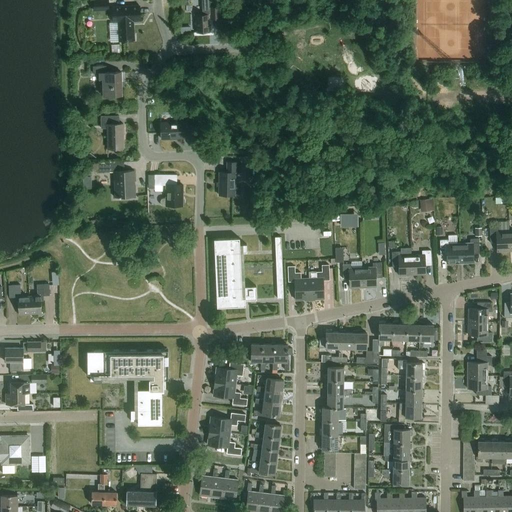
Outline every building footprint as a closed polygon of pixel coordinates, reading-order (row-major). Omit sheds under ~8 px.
[(94,0),(95,11),(110,11),(109,0),(94,0)] [(202,0),(203,15),(196,15),(197,33),(211,32),(210,19),(221,19),(220,0),(202,0)] [(134,21),(141,21),(140,6),(113,7),(114,22),(119,22),(120,41),(135,40),(134,21)] [(112,53),(120,53),(119,44),(111,45),(112,53)] [(107,66),(94,66),(94,74),(100,73),(100,79),(103,79),(103,96),(123,96),(122,85),(125,85),(124,72),(107,73),(107,66)] [(108,149),(124,148),(124,124),(120,124),(119,116),(101,116),(102,128),(108,128),(108,149)] [(185,131),(192,130),(192,118),(184,118),(184,122),(161,123),(162,139),(185,138),(185,131)] [(124,162),(99,163),(100,171),(100,172),(115,172),(115,198),(135,197),(135,171),(125,171),(124,162)] [(240,173),(241,162),(228,162),(228,173),(220,172),(220,195),(236,196),(236,173),(240,173)] [(161,201),(161,204),(162,206),(164,207),(167,207),(167,206),(183,206),(183,185),(177,185),(177,175),(155,175),(155,185),(166,185),(166,198),(164,198),(162,199),(161,201)] [(432,199),(420,200),(421,212),(434,210),(432,199)] [(511,251),(510,231),(499,232),(499,228),(490,228),(491,243),(497,243),(498,252),(511,251)] [(240,239),(214,240),(218,308),(246,307),(246,300),(257,300),(257,286),(242,287),(241,253),(247,252),(247,244),(240,245),(240,239)] [(460,244),(461,263),(475,262),(474,254),(481,253),(480,239),(471,239),(471,243),(460,244)] [(460,244),(450,244),(450,240),(441,241),(442,255),(448,255),(448,264),(461,263),(460,244)] [(344,262),(344,248),(336,248),(336,262),(344,262)] [(412,256),(413,275),(426,275),(426,266),(432,265),(431,251),(423,251),(423,255),(412,256)] [(413,275),(412,256),(402,256),(401,252),(393,252),(393,267),(400,266),(400,275),(413,275)] [(363,268),(364,287),(377,287),(377,278),(383,278),(383,263),(374,264),(374,268),(363,268)] [(364,287),(363,268),(353,268),(352,264),(344,265),(344,279),(350,279),(351,288),(364,287)] [(310,279),(310,300),(325,299),(324,281),(330,280),(329,265),(322,265),(323,272),(317,272),(317,278),(310,279)] [(310,300),(310,279),(301,279),(301,273),(295,273),(295,267),(288,267),(289,282),(295,282),(296,300),(310,300)] [(30,315),(30,297),(21,297),(21,285),(9,286),(10,298),(19,298),(19,315),(30,315)] [(30,297),(30,315),(43,314),(42,297),(50,296),(49,285),(37,285),(38,297),(30,297)] [(469,322),(488,322),(488,311),(493,311),(493,303),(478,303),(478,309),(469,309),(469,322)] [(393,324),(386,324),(386,322),(380,321),(379,338),(373,338),(373,350),(379,350),(379,344),(385,344),(385,340),(393,340),(393,324)] [(407,324),(399,324),(399,322),(393,322),(393,324),(393,340),(406,340),(407,324)] [(420,324),(413,324),(413,322),(407,322),(407,324),(406,340),(420,340),(420,324)] [(420,324),(420,340),(434,340),(434,327),(434,325),(426,325),(426,322),(420,322),(420,324)] [(488,333),(488,322),(469,322),(469,335),(478,335),(478,341),(493,341),(493,333),(488,333)] [(327,330),(326,348),(340,349),(340,340),(340,333),(333,333),(333,330),(327,330)] [(354,333),(346,333),(346,330),(340,330),(340,333),(340,349),(353,349),(354,333)] [(354,333),(353,349),(367,349),(367,333),(360,333),(360,331),(354,331),(354,333)] [(25,348),(25,352),(41,352),(41,342),(28,342),(25,342),(25,348)] [(264,362),(264,344),(252,344),(252,362),(261,362),(261,370),(266,370),(266,362),(264,362)] [(276,362),(276,345),(264,344),(264,362),(266,362),(274,362),(273,370),(278,370),(278,362),(276,362)] [(276,362),(278,362),(286,362),(286,370),(290,370),(290,361),(288,361),(289,345),(276,345),(276,362)] [(25,352),(25,348),(7,348),(6,362),(25,363),(25,352)] [(164,379),(168,379),(168,350),(87,350),(87,374),(90,374),(90,381),(102,381),(102,377),(94,377),(94,374),(154,374),(154,379),(149,379),(149,390),(138,390),(138,417),(135,417),(135,410),(131,410),(131,421),(138,421),(138,424),(162,424),(162,396),(158,396),(158,391),(164,391),(164,379)] [(357,364),(373,364),(373,352),(367,352),(367,358),(357,358),(357,364)] [(468,376),(488,376),(488,365),(492,365),(492,356),(477,356),(477,362),(469,362),(468,376)] [(423,377),(423,369),(425,369),(425,363),(408,363),(408,360),(398,360),(398,369),(407,369),(407,377),(423,377)] [(217,367),(216,382),(237,384),(238,375),(244,376),(245,364),(244,364),(237,363),(231,362),(230,369),(217,367)] [(51,365),(51,373),(59,373),(59,365),(51,365)] [(328,381),(344,381),(344,368),(329,367),(329,375),(326,375),(326,381),(328,381)] [(47,382),(47,375),(31,375),(32,383),(47,382)] [(488,386),(488,376),(468,376),(468,389),(477,389),(477,395),(492,395),(492,386),(488,386)] [(423,377),(407,377),(407,390),(422,390),(423,383),(425,383),(425,377),(423,377)] [(265,390),(282,392),(284,380),(276,379),(267,378),(266,388),(257,387),(257,391),(265,392),(265,390)] [(344,388),(344,381),(328,381),(328,388),(326,388),(326,395),(328,395),(328,394),(344,395),(353,395),(353,388),(344,388)] [(237,384),(216,382),(214,395),(234,398),(233,404),(248,406),(248,399),(241,398),(242,393),(236,392),(237,384)] [(11,394),(24,394),(30,394),(29,383),(11,383),(11,393),(11,394)] [(281,405),(282,392),(265,390),(265,392),(264,400),(256,399),(255,403),(264,404),(264,403),(281,405)] [(425,390),(422,390),(407,390),(406,403),(422,404),(422,403),(422,396),(425,396),(425,390)] [(24,394),(11,394),(11,393),(6,393),(6,405),(19,405),(19,410),(33,410),(33,404),(24,404),(24,394)] [(344,408),(344,395),(328,394),(328,395),(328,402),(326,402),(326,408),(339,408),(344,408)] [(279,417),(281,405),(264,403),(264,404),(263,412),(255,411),(254,415),(263,416),(263,415),(279,417)] [(422,404),(406,403),(400,403),(400,409),(406,410),(406,417),(422,417),(422,410),(425,410),(425,404),(422,403),(422,404)] [(326,408),(323,408),(323,415),(321,415),(321,421),(323,421),(339,421),(339,408),(326,408)] [(246,421),(246,414),(232,413),(231,419),(212,417),(210,432),(231,434),(232,425),(238,426),(239,420),(246,421)] [(339,435),(339,421),(323,421),(323,429),(321,429),(320,435),(323,435),(339,435)] [(256,432),(256,437),(264,438),(264,436),(280,438),(282,426),(266,424),(265,433),(256,432)] [(410,443),(410,435),(413,436),(413,429),(395,429),(394,443),(410,443)] [(210,432),(208,445),(228,447),(227,453),(242,455),(243,448),(235,447),(236,442),(230,442),(231,434),(210,432)] [(338,449),(339,435),(323,435),(323,442),(320,442),(320,448),(338,449)] [(255,444),(254,448),(262,450),(263,448),(279,450),(280,438),(264,436),(264,438),(263,445),(255,444)] [(29,437),(2,437),(2,445),(0,445),(0,461),(3,462),(3,464),(29,464),(29,437)] [(493,441),(492,441),(485,441),(485,439),(479,439),(479,457),(476,457),(476,462),(482,462),(482,457),(492,457),(493,441)] [(506,457),(506,442),(498,442),(498,439),(492,439),(492,441),(493,441),(492,457),(506,457)] [(412,443),(410,443),(394,443),(394,456),(410,456),(410,449),(412,449),(412,443)] [(253,456),(253,460),(261,461),(261,460),(277,462),(279,450),(263,448),(262,450),(261,457),(253,456)] [(410,456),(394,456),(385,456),(385,461),(394,461),(394,469),(409,470),(410,462),(412,462),(412,456),(410,456)] [(276,474),(277,462),(261,460),(261,461),(260,468),(252,467),(252,468),(251,472),(252,472),(260,473),(260,472),(276,474)] [(203,476),(200,495),(212,497),(215,477),(214,477),(205,476),(206,468),(203,467),(202,476),(203,476)] [(215,477),(212,497),(224,498),(227,478),(225,478),(217,477),(218,469),(214,469),(214,477),(215,477)] [(409,470),(394,469),(382,469),(382,474),(385,474),(385,478),(393,478),(393,483),(409,483),(409,476),(412,476),(412,470),(409,470)] [(227,478),(224,498),(236,500),(239,480),(229,478),(230,471),(226,470),(225,478),(227,478)] [(156,506),(158,473),(152,473),(142,473),(141,490),(127,490),(127,505),(156,506)] [(92,492),(91,504),(104,505),(104,492),(105,483),(100,483),(98,483),(98,492),(92,492)] [(249,491),(247,510),(259,511),(261,492),(260,492),(251,491),(252,483),(249,483),(248,491),(249,491)] [(261,492),(259,511),(270,511),(273,494),(271,494),(264,493),(265,485),(261,484),(260,492),(261,492)] [(273,494),(270,511),(283,511),(285,496),(283,495),(275,494),(276,486),(273,486),(271,494),(273,494)] [(504,490),(499,491),(499,496),(501,496),(501,511),(511,511),(511,496),(504,496),(504,490)] [(468,491),(462,491),(462,497),(464,497),(464,511),(476,511),(476,497),(475,497),(468,497),(468,491)] [(480,491),(474,491),(475,497),(476,497),(476,511),(488,511),(489,496),(487,496),(480,497),(480,491)] [(492,491),(487,491),(487,496),(489,496),(488,511),(501,511),(501,496),(499,496),(492,496),(492,491)] [(117,493),(104,492),(104,505),(117,505),(117,493)] [(405,492),(400,492),(400,498),(402,498),(402,511),(414,511),(414,497),(412,497),(405,498),(405,492)] [(417,492),(412,492),(412,497),(414,497),(414,511),(426,511),(426,497),(418,497),(417,492)] [(314,500),(314,511),(326,511),(327,500),(329,500),(329,493),(325,493),(325,500),(314,500)] [(327,500),(326,511),(339,511),(340,500),(341,500),(341,493),(337,493),(337,500),(329,500),(327,500)] [(340,500),(339,511),(351,511),(352,501),(354,501),(354,493),(350,493),(350,501),(341,500),(340,500)] [(352,501),(351,511),(364,511),(365,501),(366,501),(366,494),(362,493),(362,501),(354,501),(352,501)] [(381,493),(376,493),(376,499),(377,499),(377,511),(389,511),(390,498),(388,498),(381,498),(381,493)] [(393,493),(388,493),(388,498),(390,498),(389,511),(402,511),(402,498),(400,498),(393,498),(393,493)] [(2,506),(18,506),(18,495),(2,495),(2,506)] [(51,506),(51,507),(61,511),(60,511),(68,511),(71,506),(55,498),(51,506)]
